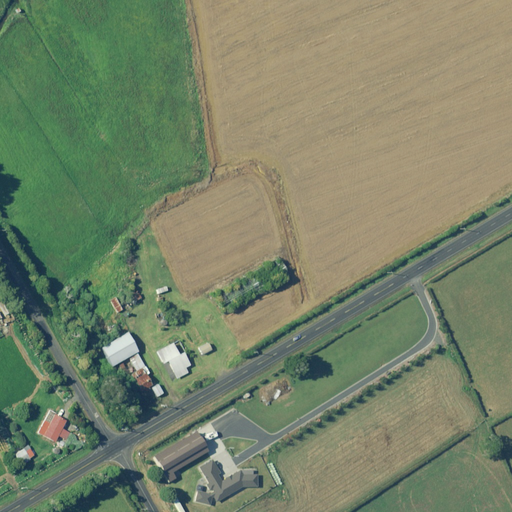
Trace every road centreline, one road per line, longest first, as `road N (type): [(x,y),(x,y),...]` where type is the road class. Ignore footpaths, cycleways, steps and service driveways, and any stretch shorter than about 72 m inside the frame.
road 1 (tertiary): [(511,210),(116,446)]
road 2 (unclassified): [(0,255),(116,446)]
road 3 (tertiary): [(116,446),(7,511)]
